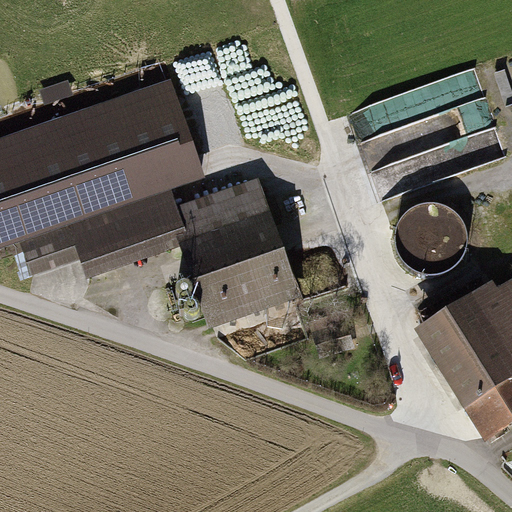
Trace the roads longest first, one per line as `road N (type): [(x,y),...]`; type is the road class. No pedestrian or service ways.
road 1 (track): [(312,511),(434,434),(366,419),(0,295)]
road 2 (track): [(280,0),(434,434),(511,495)]
